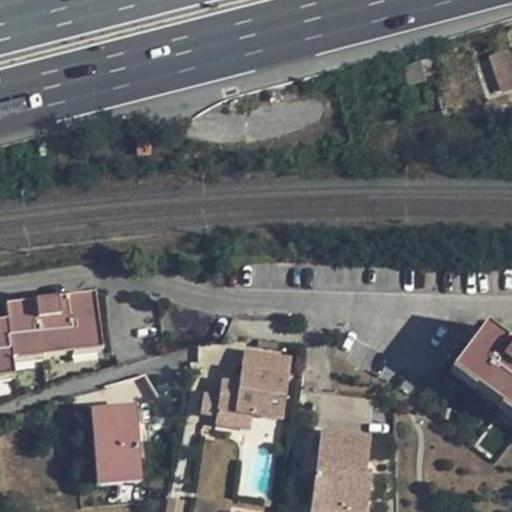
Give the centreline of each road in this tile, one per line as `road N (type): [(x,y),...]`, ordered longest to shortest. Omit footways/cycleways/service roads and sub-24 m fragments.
road 1 (motorway): [(0,99),(386,0)]
road 2 (residential): [(0,414),(144,371)]
